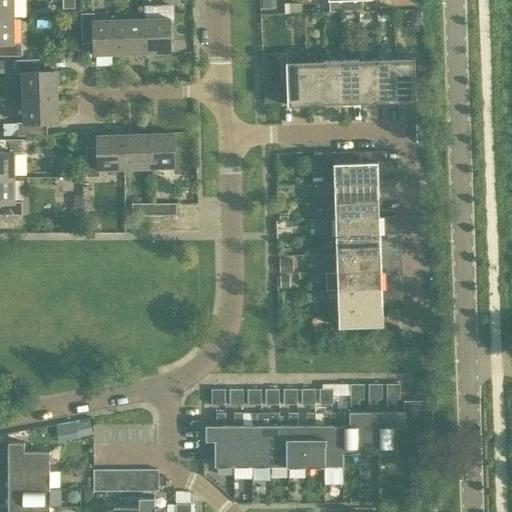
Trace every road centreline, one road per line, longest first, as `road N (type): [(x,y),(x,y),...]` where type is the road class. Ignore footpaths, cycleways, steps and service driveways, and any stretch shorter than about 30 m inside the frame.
road 1 (secondary): [(467,511),(452,0)]
road 2 (residential): [(414,325),(409,135),(229,140)]
road 3 (residential): [(167,390),(210,365),(234,330),(229,140)]
road 4 (residential): [(0,421),(167,390)]
road 5 (residential): [(221,90),(81,95)]
